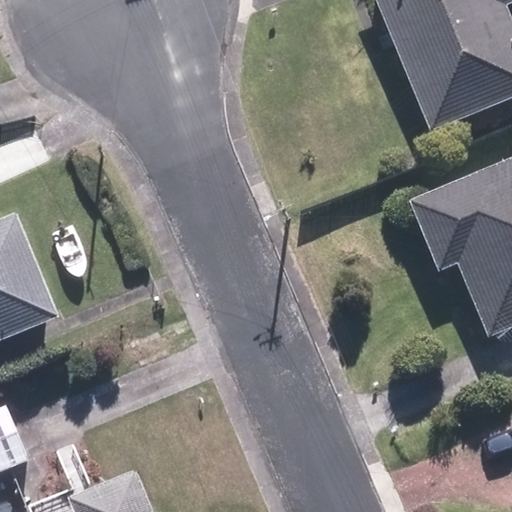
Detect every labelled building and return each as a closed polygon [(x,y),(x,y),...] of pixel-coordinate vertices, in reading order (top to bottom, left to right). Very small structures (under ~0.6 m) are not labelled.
[(511,2),(511,0),(384,0),(437,134),(511,104),(511,5),(511,3),(511,2)] [(511,154),(417,187),(445,271),(465,264),(489,335),(511,326),(511,154)] [(24,212),(0,220),(0,342),(65,317),(24,212)] [(18,404),(0,410),(0,473),(40,458),(18,404)] [(74,496),(80,511),(51,511),(49,506),(34,511),(163,511),(145,467),(74,496)]
